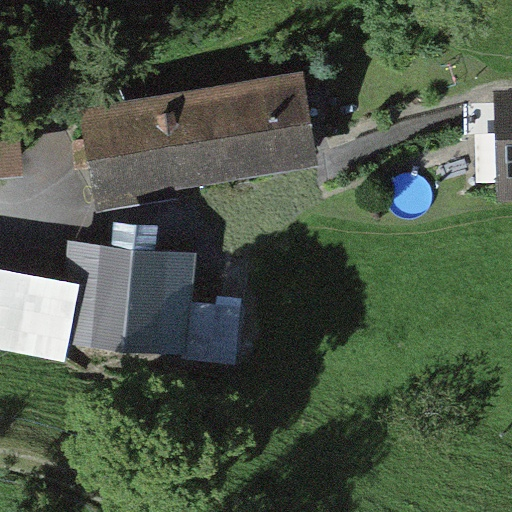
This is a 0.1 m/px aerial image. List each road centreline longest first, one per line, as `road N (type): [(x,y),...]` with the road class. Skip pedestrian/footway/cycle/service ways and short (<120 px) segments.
road 1 (track): [(332,0),(93,70),(0,136)]
road 2 (track): [(0,456),(122,511)]
